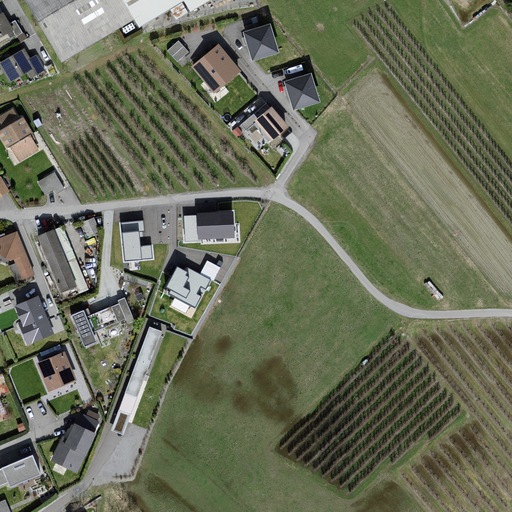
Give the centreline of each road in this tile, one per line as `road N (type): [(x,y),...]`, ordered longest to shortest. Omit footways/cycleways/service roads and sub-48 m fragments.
road 1 (residential): [(279,199),(401,312),(511,312)]
road 2 (residential): [(16,218),(255,191),(279,199)]
road 3 (residential): [(279,199),(307,140),(215,31)]
